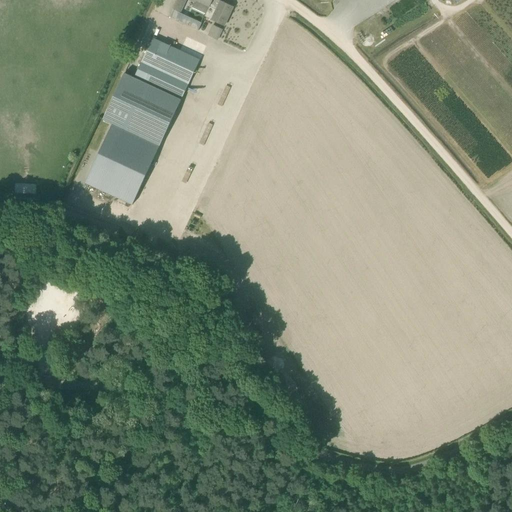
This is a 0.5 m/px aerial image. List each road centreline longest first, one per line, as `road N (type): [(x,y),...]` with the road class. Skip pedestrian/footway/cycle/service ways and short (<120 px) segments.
road 1 (unclassified): [(511,423),(427,464),(389,470),(87,371),(0,371)]
road 2 (track): [(296,7),(343,45),(511,234)]
